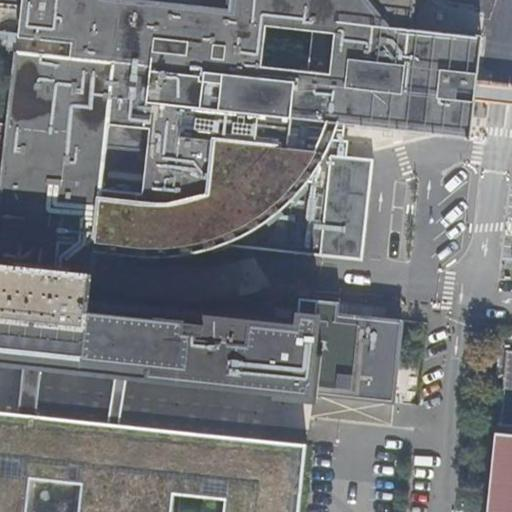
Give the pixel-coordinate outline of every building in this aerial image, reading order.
[(23,0),(22,8),(0,5),(0,358),(24,361),(18,411),(0,409),(0,511),(298,511),(307,442),(36,412),(41,363),(310,392),(334,395),(333,406),(329,438),(389,445),(403,320),(339,313),(340,301),(301,296),(298,321),(89,298),(96,239),(97,230),(147,235),(183,233),(231,218),(241,219),(244,220),(244,217),(256,112),(346,121),(471,135),(475,98),(477,81),(478,70),(482,32),(410,24),(412,0),(23,0)] [(475,98),(511,102),(511,84),(477,81),(475,98)] [(261,163),(266,121),(345,129),(346,121),(256,112),(244,217),(278,197),(304,168),(261,163)] [(231,218),(183,233),(147,235),(97,230),(96,239),(97,239),(146,244),(184,242),(216,234),(241,219),(231,218)] [(511,511),(511,334),(502,333),(497,376),(507,378),(502,424),(511,425),(511,432),(496,430),(487,511),(511,511)] [(334,395),(310,392),(309,403),(333,406),(334,395)]
